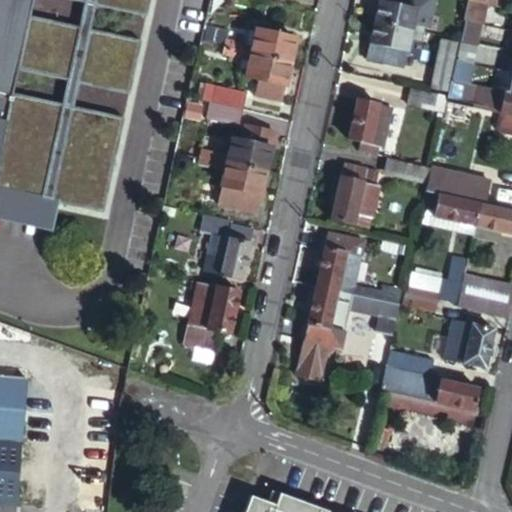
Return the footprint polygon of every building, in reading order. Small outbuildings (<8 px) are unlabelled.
[(144,15),(147,0),(0,0),(0,188),(57,201),(101,211),(122,116),(71,105),(76,81),(127,92),(139,39),(87,28),(93,3),(144,15)] [(378,0),(375,18),(412,27),(421,28),(423,22),(429,24),(435,0),(378,0)] [(489,2),(479,0),(469,0),(465,18),(484,22),(489,2)] [(412,27),(375,18),(367,56),(403,64),(410,34),(412,27)] [(484,22),(465,18),(461,34),(479,39),(484,22)] [(252,42),(256,25),(246,23),(244,31),(229,27),(227,37),(232,38),(242,40),(252,42)] [(208,24),(205,41),(224,45),(230,47),(232,38),(227,37),(229,27),(208,24)] [(250,50),(290,59),(295,33),(256,25),(252,42),(250,50)] [(412,27),(410,34),(420,36),(421,28),(412,27)] [(230,47),(224,45),(222,53),(239,56),(242,40),(232,38),(230,47)] [(242,40),(239,56),(249,59),(250,50),(252,42),(242,40)] [(473,43),(460,40),(457,54),(469,57),(473,43)] [(250,50),(249,59),(246,75),(258,77),(284,82),(290,59),(250,50)] [(474,60),(457,56),(452,77),(469,82),(474,60)] [(284,82),(258,77),(254,93),(280,98),(284,82)] [(452,77),(449,92),(448,95),(500,108),(499,111),(511,114),(511,92),(510,92),(469,82),(452,77)] [(214,100),(235,104),(236,105),(241,85),(218,80),(214,100)] [(434,110),(438,94),(412,88),(409,104),(434,110)] [(214,100),(205,98),(201,116),(230,122),(235,104),(214,100)] [(360,138),(378,142),(384,144),(392,106),(357,98),(349,136),(360,138)] [(227,159),(266,169),(272,144),(232,135),(229,151),(227,159)] [(376,151),(378,142),(360,138),(358,147),(376,151)] [(217,157),(219,149),(209,147),(207,155),(217,157)] [(227,159),(229,151),(219,149),(217,157),(227,159)] [(207,155),(205,162),(216,165),(217,157),(207,155)] [(341,173),(363,179),(375,181),(380,162),(345,155),(341,173)] [(217,157),(216,165),(226,167),(227,159),(217,157)] [(227,159),(226,167),(223,183),(261,191),(266,169),(227,159)] [(432,166),(403,159),(399,175),(428,182),(432,166)] [(432,166),(428,182),(427,191),(439,193),(446,169),(432,166)] [(446,169),(439,193),(482,203),(484,203),(490,179),(446,169)] [(353,222),(363,179),(341,173),(331,217),(353,222)] [(261,191),(223,183),(217,205),(257,214),(259,207),(261,191)] [(0,188),(0,208),(52,220),(57,201),(0,188)] [(427,191),(424,204),(438,207),(436,216),(475,224),(477,225),(482,203),(439,193),(427,191)] [(481,225),(507,231),(511,232),(511,208),(484,203),(482,203),(477,225),(481,225)] [(223,221),(222,226),(221,233),(250,240),(253,227),(223,221)] [(481,225),(478,235),(504,241),(507,231),(481,225)] [(250,240),(221,233),(213,231),(209,253),(212,254),(209,269),(242,276),(250,240)] [(324,248),(316,284),(360,295),(362,284),(355,283),(364,239),(328,231),(324,248)] [(511,295),(511,281),(467,271),(459,307),(507,317),(511,295)] [(239,288),(198,280),(197,286),(192,313),(209,317),(233,322),(239,288)] [(360,295),(316,284),(297,372),(322,378),(326,361),(321,360),(326,341),(330,342),(342,345),(343,343),(349,314),(351,306),(380,312),(375,331),(391,334),(398,303),(360,295)] [(360,295),(398,303),(401,304),(404,288),(386,284),(384,290),(362,284),(360,295)] [(408,285),(404,304),(436,311),(440,292),(408,285)] [(209,317),(192,313),(191,322),(207,325),(209,317)] [(358,317),(349,314),(343,343),(352,345),(358,317)] [(207,325),(223,329),(232,331),(233,322),(209,317),(207,325)] [(472,329),(474,323),(454,318),(453,324),(472,329)] [(207,325),(191,322),(187,343),(218,349),(223,329),(207,325)] [(495,327),(474,323),(472,329),(453,324),(446,355),(487,365),(495,327)] [(321,360),(326,361),(330,342),(326,341),(321,360)] [(392,345),(388,360),(432,370),(435,355),(392,345)] [(387,365),(382,386),(439,398),(443,377),(387,365)] [(0,487),(5,488),(12,376),(0,375),(0,487)] [(443,377),(439,398),(477,407),(481,386),(443,377)] [(268,511),(269,511),(343,511),(275,487),(269,496),(247,488),(237,511),(268,511)]
